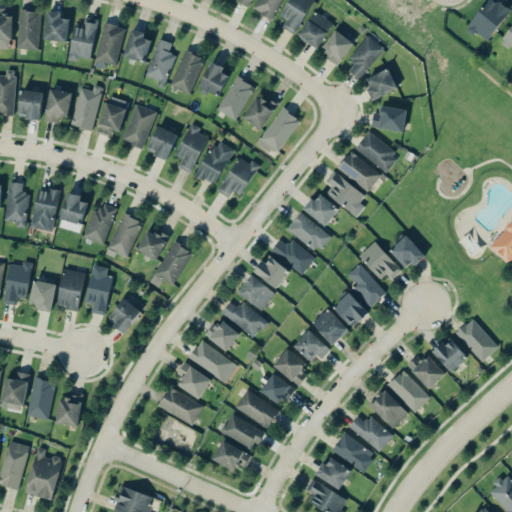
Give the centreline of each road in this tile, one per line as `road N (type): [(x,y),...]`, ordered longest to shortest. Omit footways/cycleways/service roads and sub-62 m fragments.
road 1 (residential): [(336,108),(149,349),(72,511)]
road 2 (residential): [(424,303),(319,406),(257,511)]
road 3 (residential): [(0,149),(101,170),(200,218),(232,243)]
road 4 (residential): [(145,0),(265,54),(336,108)]
road 5 (tertiary): [(390,511),(421,465),(511,378)]
road 6 (residential): [(99,444),(247,511)]
